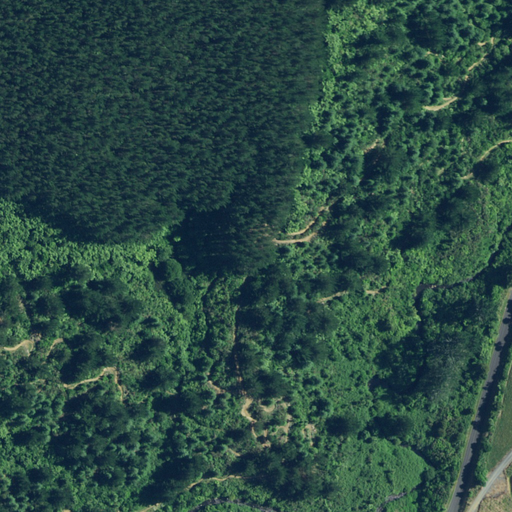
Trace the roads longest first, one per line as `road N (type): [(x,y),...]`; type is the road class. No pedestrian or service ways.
road 1 (unclassified): [(511,310),(452,511)]
road 2 (track): [(223,390),(235,387),(244,279),(277,231)]
